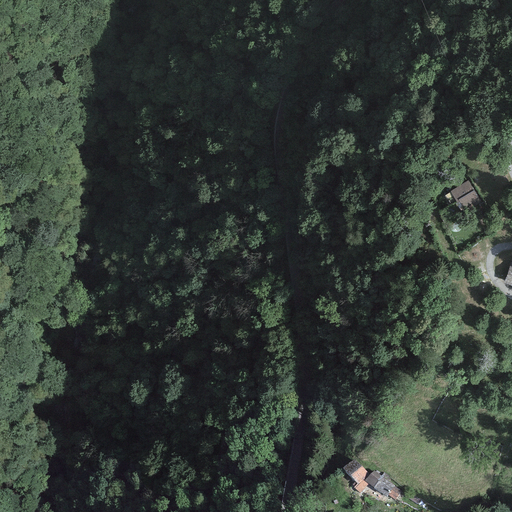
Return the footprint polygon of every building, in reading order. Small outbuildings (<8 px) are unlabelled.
[(468,181),(450,192),(457,204),(460,202),(463,208),(478,200),(468,181)] [(510,265),(503,284),(511,286),(511,262),(511,263),(510,265)] [(363,469),(355,462),(345,473),(353,480),(360,472),(363,469)] [(371,476),(363,469),(353,480),(355,482),(361,487),(366,482),(371,476)] [(393,479),(386,473),(382,477),(389,483),(393,479)] [(386,500),(392,493),(378,481),(371,476),(366,482),(370,485),(386,500)] [(392,493),(396,489),(389,483),(382,477),(382,476),(378,481),(392,493)] [(352,486),(361,495),(370,485),(366,482),(361,487),(355,482),(352,486)] [(394,493),(391,499),(397,503),(400,497),(394,493)]
